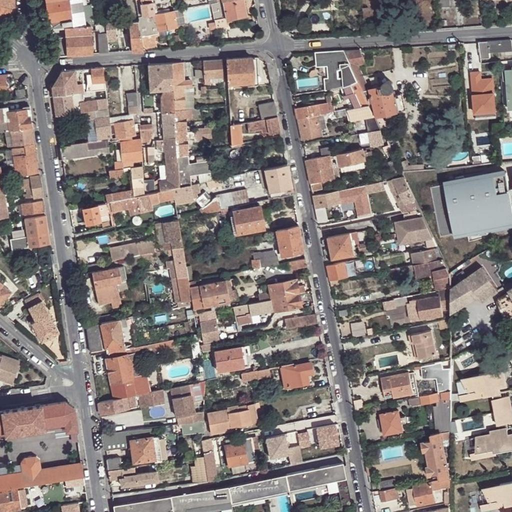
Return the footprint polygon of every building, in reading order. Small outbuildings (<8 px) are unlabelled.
[(0,0),(0,16),(15,8),(14,0),(0,0)] [(47,0),(52,27),(66,26),(85,25),(82,5),(81,0),(47,0)] [(155,13),(154,5),(153,0),(140,0),(141,2),(143,15),(145,15),(147,15),(155,13)] [(177,0),(171,0),(173,10),(174,10),(180,8),(179,2),(178,3),(177,0)] [(247,14),(244,0),(225,0),(224,0),(223,0),(217,1),(211,3),(214,19),(226,17),(226,19),(247,14)] [(162,3),(154,5),(155,13),(163,11),(162,3)] [(82,5),(85,25),(91,24),(93,24),(90,4),(82,5)] [(185,24),(182,8),(180,8),(174,10),(177,25),(185,24)] [(174,10),(173,10),(155,13),(156,21),(158,30),(177,26),(177,25),(174,10)] [(156,21),(155,13),(147,15),(148,23),(156,21)] [(147,23),(145,15),(143,15),(139,17),(139,20),(142,34),(149,33),(147,23)] [(227,26),(226,19),(226,17),(214,19),(214,22),(215,28),(227,26)] [(133,50),(144,49),(142,34),(139,20),(130,21),(133,50)] [(158,32),(158,30),(156,21),(148,23),(147,23),(149,33),(149,35),(155,33),(158,32)] [(106,23),(107,34),(112,34),(115,34),(114,22),(106,23)] [(104,35),(107,35),(107,34),(106,23),(93,24),(91,24),(91,31),(98,30),(100,30),(100,32),(104,32),(104,35)] [(68,54),(93,53),(92,41),(83,41),(83,34),(91,33),(91,31),(91,24),(85,25),(66,26),(66,35),(68,54)] [(99,52),(108,52),(108,40),(107,35),(104,35),(104,32),(100,32),(100,30),(98,30),(99,52)] [(144,49),(159,48),(155,33),(149,35),(149,33),(142,34),(144,49)] [(60,55),(68,54),(66,35),(59,36),(55,40),(56,51),(60,55)] [(511,40),(489,41),(490,52),(511,50),(511,40)] [(490,52),(489,41),(479,42),(481,58),(490,57),(490,52)] [(344,51),(359,83),(367,100),(371,98),(370,96),(372,96),(358,66),(364,63),(358,50),(344,51)] [(359,83),(344,51),(317,53),(318,64),(327,64),(328,81),(326,81),(327,89),(332,89),(333,90),(341,87),(351,85),(359,83)] [(252,57),(227,59),(228,84),(229,89),(231,89),(231,84),(252,83),(254,82),(252,59),(252,57)] [(224,59),(204,60),(204,73),(205,78),(225,77),(224,59)] [(182,62),(172,63),(173,75),(183,74),(182,62)] [(161,64),(149,64),(151,91),(166,90),(174,90),(173,75),(172,63),(161,64)] [(96,68),(84,69),(87,77),(88,83),(87,87),(87,92),(98,91),(103,90),(103,89),(107,88),(106,82),(97,83),(96,68)] [(104,68),(96,68),(97,83),(106,82),(104,68)] [(81,69),(75,70),(79,93),(84,92),(81,69)] [(53,86),(54,96),(79,93),(75,70),(62,71),(53,86)] [(481,72),(472,73),(475,113),(496,111),(493,79),(481,80),(481,72)] [(173,75),(174,90),(175,111),(186,110),(184,88),(192,88),(192,80),(184,81),(183,74),(173,75)] [(225,82),(225,77),(205,78),(205,84),(205,85),(209,85),(209,83),(225,82)] [(381,116),(403,112),(400,96),(394,97),(393,92),(395,89),(394,85),(392,82),(389,82),(386,82),(383,85),(371,87),(373,95),(374,100),(377,117),(381,116)] [(357,94),(363,105),(370,104),(367,100),(359,83),(351,85),(355,94),(357,94)] [(351,97),(355,107),(363,105),(357,94),(355,94),(351,85),(341,87),(345,99),(351,97)] [(26,96),(25,88),(16,90),(17,97),(26,96)] [(108,97),(107,88),(103,89),(103,90),(98,91),(99,93),(99,98),(108,97)] [(193,109),(194,109),(192,88),(184,88),(186,110),(193,109)] [(164,94),(162,97),(163,113),(176,112),(175,111),(174,90),(166,90),(164,94)] [(79,93),(54,96),(57,116),(90,112),(99,110),(98,101),(80,103),(79,96),(79,93)] [(138,98),(137,93),(128,94),(131,115),(139,115),(139,107),(138,98)] [(109,109),(108,97),(99,98),(98,98),(98,101),(99,110),(109,109)] [(328,107),(329,113),(335,112),(333,105),(332,98),(327,98),(327,106),(328,107)] [(278,117),(275,101),(268,103),(271,118),(278,117)] [(268,119),(271,118),(268,103),(258,105),(262,120),(268,119)] [(333,105),(335,112),(343,110),(341,103),(333,105)] [(297,109),(299,119),(318,115),(321,115),(319,108),(319,104),(297,109)] [(349,114),(350,117),(374,113),(370,105),(348,110),(349,114)] [(0,129),(0,131),(10,129),(7,110),(8,110),(7,106),(0,107),(0,129)] [(319,108),(321,115),(329,113),(328,107),(327,106),(319,108)] [(33,126),(30,107),(8,110),(7,110),(10,129),(11,129),(33,126)] [(110,118),(109,109),(99,110),(90,112),(91,118),(97,118),(99,141),(103,140),(102,139),(113,138),(112,134),(111,124),(110,118)] [(186,110),(175,111),(176,112),(177,134),(187,133),(187,130),(186,118),(193,117),(193,109),(186,110)] [(201,116),(200,109),(194,109),(193,109),(193,117),(201,116)] [(176,112),(163,113),(165,137),(159,137),(160,141),(165,140),(165,138),(177,137),(177,134),(176,112)] [(131,115),(110,118),(111,124),(116,123),(134,121),(136,120),(140,120),(139,115),(131,115)] [(299,119),(303,140),(322,137),(321,130),(318,115),(299,119)] [(377,119),(382,130),(385,136),(389,134),(387,128),(381,116),(377,117),(376,117),(377,119)] [(281,132),(278,117),(271,118),(268,119),(269,129),(271,134),(281,132)] [(99,141),(97,118),(91,118),(87,119),(90,142),(99,141)] [(269,129),(268,119),(262,120),(257,121),(248,123),(250,132),(269,129)] [(371,121),(373,132),(381,130),(382,130),(377,119),(373,120),(371,121)] [(131,136),(135,135),(135,132),(134,121),(116,123),(117,133),(117,138),(121,137),(131,136)] [(141,138),(142,142),(149,142),(153,134),(153,124),(140,125),(140,126),(141,131),(141,134),(141,138)] [(238,125),(231,126),(233,145),(240,144),(238,125)] [(35,142),(33,126),(11,129),(12,135),(14,145),(25,143),(35,142)] [(213,134),(212,128),(196,131),(197,137),(213,134)] [(373,132),(369,133),(371,143),(371,147),(383,145),(381,130),(373,132)] [(187,133),(177,134),(177,137),(179,156),(189,154),(187,136),(187,133)] [(369,133),(360,134),(362,145),(371,143),(369,133)] [(165,138),(165,140),(167,163),(179,162),(179,156),(177,137),(165,138)] [(142,142),(141,138),(131,140),(122,141),(120,142),(121,147),(122,153),(123,161),(124,167),(132,166),(134,166),(134,162),(143,160),(142,142)] [(110,152),(109,139),(103,140),(99,141),(90,142),(72,144),(72,146),(62,147),(64,159),(110,152)] [(38,160),(36,144),(26,146),(13,148),(13,149),(16,164),(38,160)] [(321,149),(323,158),(327,157),(336,155),(334,146),(321,149)] [(9,164),(11,164),(16,164),(13,149),(7,150),(9,164)] [(361,150),(336,155),(338,165),(361,161),(363,160),(361,152),(361,150)] [(365,151),(361,152),(363,160),(370,159),(369,153),(365,154),(365,151)] [(189,154),(179,156),(179,162),(181,181),(187,180),(190,179),(190,176),(189,164),(189,154)] [(307,161),(313,191),(320,190),(318,182),(332,180),(327,157),(323,158),(307,161)] [(472,166),(499,162),(499,157),(472,160),(472,166)] [(395,159),(388,162),(393,174),(400,170),(395,159)] [(40,172),(38,160),(16,164),(18,176),(40,172)] [(213,160),(189,164),(190,176),(206,174),(214,172),(213,160)] [(124,168),(124,167),(123,161),(115,162),(116,169),(124,168)] [(361,161),(338,165),(340,173),(363,169),(361,161)] [(179,162),(167,163),(168,180),(159,181),(160,185),(155,186),(155,192),(157,192),(161,191),(170,189),(173,189),(181,186),(181,181),(179,162)] [(292,187),(288,164),(266,168),(269,185),(271,192),(278,190),(292,187)] [(132,172),(132,168),(132,166),(124,167),(124,168),(116,169),(110,170),(111,176),(111,178),(125,175),(126,172),(132,172)] [(146,194),(143,167),(132,168),(132,172),(133,181),(133,188),(134,197),(146,194)] [(269,185),(266,168),(260,170),(264,186),(269,185)] [(9,171),(1,173),(4,185),(11,184),(9,171)] [(506,171),(430,186),(439,231),(441,235),(473,229),(475,235),(488,233),(486,226),(511,221),(511,173),(507,175),(506,171)] [(43,197),(40,175),(31,176),(31,179),(21,181),(22,189),(26,188),(32,187),(33,196),(34,198),(43,197)] [(393,180),(388,181),(403,213),(404,213),(408,212),(420,210),(415,200),(404,177),(393,180)] [(220,186),(219,178),(216,179),(208,181),(207,181),(209,189),(220,186)] [(384,182),(374,183),(376,192),(386,190),(384,182)] [(200,192),(198,183),(192,184),(193,194),(200,192)] [(376,192),(374,183),(366,185),(368,194),(376,192)] [(188,185),(181,186),(173,189),(175,198),(193,194),(192,184),(188,185)] [(368,194),(366,185),(365,185),(339,191),(341,203),(356,200),(359,214),(372,212),(368,194)] [(25,197),(33,196),(32,187),(26,188),(28,193),(24,194),(25,197)] [(293,194),(292,187),(278,190),(279,197),(293,194)] [(110,202),(134,197),(133,188),(107,195),(107,203),(110,202)] [(175,198),(173,189),(170,189),(161,191),(157,192),(160,202),(175,198)] [(197,199),(203,207),(212,199),(206,190),(197,199)] [(272,199),(279,197),(278,190),(271,192),(272,199)] [(0,217),(9,216),(8,209),(6,197),(5,191),(0,191),(0,217)] [(339,191),(314,196),(316,209),(342,204),(341,203),(339,191)] [(149,194),(152,203),(160,202),(157,192),(155,192),(149,194)] [(228,208),(236,206),(235,200),(233,193),(216,197),(219,204),(222,209),(228,208)] [(149,194),(146,194),(134,197),(110,202),(112,212),(113,212),(115,212),(119,211),(129,209),(152,203),(149,194)] [(175,198),(176,204),(194,200),(194,198),(193,194),(175,198)] [(15,208),(13,196),(6,197),(8,209),(13,209),(15,208)] [(204,213),(222,209),(219,204),(216,197),(215,196),(212,199),(203,207),(202,208),(203,213),(204,213)] [(22,203),(23,214),(45,210),(43,200),(22,203)] [(153,209),(152,203),(129,209),(131,214),(153,209)] [(99,208),(98,205),(83,208),(86,225),(101,221),(109,219),(107,206),(99,208)] [(233,215),(237,232),(264,227),(259,205),(232,211),(233,215)] [(222,214),(222,209),(204,213),(205,217),(222,214)] [(433,238),(420,210),(408,212),(404,213),(405,221),(396,222),(400,244),(433,238)] [(27,235),(10,238),(12,249),(50,243),(46,214),(25,217),(27,235)] [(173,249),(183,248),(178,220),(158,225),(162,252),(173,249)] [(304,250),(299,225),(277,230),(282,255),(304,250)] [(329,237),(333,260),(355,256),(353,245),(356,245),(359,244),(360,244),(358,232),(356,232),(351,233),(329,237)] [(148,254),(156,253),(154,241),(110,250),(112,261),(134,257),(141,256),(148,254)] [(219,252),(218,243),(210,245),(212,253),(219,252)] [(360,247),(359,248),(361,255),(361,254),(365,254),(365,253),(375,251),(374,246),(366,247),(366,246),(360,247)] [(187,267),(183,250),(183,248),(173,249),(175,264),(178,279),(188,277),(187,267)] [(443,259),(438,248),(412,254),(414,265),(420,264),(422,263),(425,263),(431,262),(435,261),(443,259)] [(265,267),(279,264),(277,256),(275,256),(264,258),(264,261),(265,267)] [(307,266),(306,259),(289,262),(290,269),(307,266)] [(435,274),(439,291),(452,288),(451,273),(450,273),(443,259),(435,261),(431,262),(435,274)] [(253,269),(261,267),(260,262),(260,260),(252,262),(253,269)] [(420,264),(414,265),(416,271),(417,279),(435,274),(431,262),(425,263),(422,263),(420,264)] [(344,263),(327,266),(331,282),(348,278),(348,277),(345,263),(344,263)] [(173,280),(178,279),(175,264),(170,265),(173,280)] [(123,266),(93,272),(94,278),(91,279),(93,287),(95,287),(99,305),(111,303),(113,309),(122,307),(119,291),(128,289),(123,266)] [(408,266),(398,268),(400,276),(410,274),(409,272),(408,266)] [(466,279),(478,296),(482,302),(499,291),(483,267),(477,271),(466,279)] [(190,288),(189,282),(188,277),(178,279),(181,296),(182,301),(182,302),(186,301),(192,300),(190,288)] [(300,293),(306,292),(305,285),(298,286),(297,279),(270,285),(273,299),(300,293)] [(466,279),(452,288),(452,309),(452,310),(452,312),(478,296),(466,279)] [(201,285),(200,280),(193,281),(189,282),(190,288),(201,285)] [(201,285),(204,306),(231,301),(226,280),(201,285)] [(0,304),(11,291),(1,283),(0,281),(0,304)] [(193,305),(193,308),(204,306),(201,285),(190,288),(192,300),(193,304),(193,305)] [(452,288),(439,291),(440,297),(418,300),(421,320),(444,316),(443,311),(452,310),(452,309),(452,288)] [(37,292),(24,300),(34,320),(31,323),(42,341),(59,332),(37,292)] [(511,320),(511,294),(510,292),(499,298),(497,302),(506,324),(511,320)] [(302,308),(300,293),(273,299),(275,311),(276,313),(302,308)] [(275,311),(273,299),(249,304),(251,314),(252,316),(275,311)] [(396,299),(383,302),(385,309),(397,307),(396,299)] [(251,314),(249,304),(233,307),(236,318),(239,318),(238,317),(251,314)] [(217,319),(215,310),(200,313),(202,322),(217,319)] [(238,317),(239,318),(240,324),(253,322),(252,316),(251,314),(238,317)] [(285,320),(287,329),(300,326),(318,323),(316,314),(285,320)] [(220,339),(217,319),(202,322),(201,322),(204,342),(220,339)] [(108,353),(126,349),(120,320),(102,324),(108,353)] [(355,325),(359,337),(372,334),(369,321),(355,325)] [(90,342),(92,351),(104,350),(100,324),(88,327),(90,342)] [(415,343),(418,359),(438,354),(432,330),(408,335),(411,344),(412,344),(415,343)] [(157,351),(155,343),(135,348),(136,354),(136,355),(157,351)] [(245,367),(242,346),(215,351),(219,371),(245,367)] [(136,354),(135,348),(126,349),(108,353),(107,353),(108,360),(107,360),(112,384),(115,383),(119,398),(135,395),(139,395),(151,392),(146,374),(139,375),(134,376),(131,367),(137,365),(136,359),(130,360),(129,355),(135,354),(136,354)] [(18,361),(0,355),(0,378),(11,382),(18,361)] [(443,362),(421,367),(423,379),(437,379),(438,392),(451,390),(451,388),(451,376),(451,369),(444,369),(443,362)] [(293,367),(293,364),(282,366),(284,375),(286,375),(289,387),(309,383),(307,374),(313,373),(311,363),(293,367)] [(347,368),(350,379),(365,377),(363,365),(347,368)] [(271,375),(269,368),(242,374),(244,382),(271,377),(271,375)] [(482,376),(466,379),(466,380),(467,379),(468,383),(467,383),(468,389),(469,389),(469,392),(468,392),(468,393),(484,390),(485,395),(493,393),(498,392),(498,389),(500,389),(499,384),(507,382),(505,372),(497,373),(497,370),(481,373),(482,376)] [(409,373),(381,380),(386,399),(413,393),(409,373)] [(180,433),(203,431),(203,421),(204,410),(195,412),(193,401),(203,399),(199,382),(171,388),(180,433)] [(494,398),(503,396),(502,391),(501,390),(500,389),(498,389),(498,392),(493,393),(494,398)] [(164,393),(163,390),(151,392),(139,395),(141,407),(156,404),(154,395),(164,393)] [(468,392),(463,393),(464,399),(485,395),(484,390),(468,393),(468,392)] [(421,396),(409,399),(410,407),(437,401),(437,407),(434,407),(437,434),(441,434),(451,432),(451,405),(451,400),(451,391),(421,396)] [(166,402),(164,393),(154,395),(156,404),(166,402)] [(137,407),(135,395),(119,398),(115,399),(99,402),(101,414),(137,407)] [(494,398),(496,411),(511,408),(511,402),(511,395),(503,396),(494,398)] [(66,402),(0,411),(0,431),(7,430),(7,431),(9,432),(27,430),(45,427),(46,426),(45,424),(67,421),(67,428),(69,430),(77,428),(76,419),(74,408),(66,402)] [(228,407),(229,410),(229,412),(249,409),(252,424),(258,423),(256,404),(239,406),(239,405),(228,407)] [(511,408),(496,411),(498,424),(499,424),(508,423),(511,421),(511,408)] [(249,409),(229,412),(232,427),(252,424),(249,409)] [(229,412),(229,410),(209,414),(213,433),(232,429),(232,427),(229,412)] [(405,417),(400,418),(398,411),(381,414),(382,419),(379,419),(381,430),(384,429),(384,434),(402,431),(401,424),(406,423),(405,417)] [(339,444),(335,424),(316,428),(320,448),(339,444)] [(104,434),(105,446),(133,443),(132,439),(158,436),(157,427),(104,434)] [(492,433),(476,436),(477,437),(478,437),(479,440),(477,440),(479,447),(480,447),(480,450),(479,451),(495,448),(495,451),(494,451),(495,451),(511,448),(510,445),(511,445),(511,434),(509,435),(508,430),(505,431),(504,428),(500,429),(492,431),(492,433)] [(310,446),(308,432),(298,434),(300,446),(300,448),(310,446)] [(303,462),(300,448),(300,446),(288,448),(285,435),(267,438),(270,458),(289,454),(291,464),(291,465),(303,462)] [(135,462),(156,459),(162,458),(159,437),(159,436),(158,436),(132,439),(133,443),(133,448),(134,454),(135,462)] [(159,437),(162,458),(168,457),(164,436),(159,437)] [(211,439),(202,440),(192,442),(195,466),(191,467),(193,483),(218,479),(214,451),(213,451),(211,439)] [(255,462),(253,450),(251,439),(242,440),(243,443),(235,444),(226,446),(225,446),(229,467),(232,466),(244,464),(255,462)] [(443,449),(443,447),(442,439),(432,441),(422,442),(424,452),(427,452),(443,449)] [(479,451),(474,452),(474,457),(495,453),(495,451),(494,451),(495,451),(495,448),(479,451)] [(429,466),(446,462),(443,449),(427,452),(429,466)] [(26,484),(42,482),(40,469),(39,459),(36,457),(31,457),(25,458),(22,462),(24,472),(26,484)] [(109,471),(123,468),(121,457),(107,459),(109,471)] [(429,476),(438,474),(448,472),(446,462),(429,466),(426,466),(429,476)] [(84,476),(82,463),(40,469),(42,482),(65,478),(84,476)] [(245,470),(244,464),(232,466),(233,472),(245,470)] [(317,511),(354,505),(346,466),(329,470),(328,467),(230,486),(131,500),(132,503),(114,506),(114,511),(317,511)] [(135,475),(135,467),(123,468),(109,471),(110,479),(121,478),(126,477),(127,485),(158,481),(157,472),(135,475)] [(24,472),(0,475),(0,488),(26,484),(24,472)] [(85,484),(84,476),(65,478),(67,486),(75,485),(85,484)] [(379,482),(380,491),(396,488),(394,479),(379,482)] [(450,487),(450,479),(413,487),(413,488),(416,504),(416,506),(435,502),(433,490),(435,490),(441,489),(450,487)] [(503,485),(488,488),(488,489),(489,489),(490,492),(489,492),(490,498),(491,498),(491,501),(490,501),(490,502),(505,499),(506,504),(511,503),(511,480),(502,482),(503,485)] [(76,496),(75,485),(67,486),(68,497),(76,496)] [(0,511),(21,509),(21,506),(27,505),(25,489),(18,490),(18,488),(0,490),(0,511)] [(396,488),(380,491),(382,501),(398,498),(396,488)] [(409,505),(416,504),(413,488),(406,490),(409,505)] [(490,502),(484,503),(485,508),(506,504),(505,499),(490,502)] [(80,511),(79,502),(63,505),(63,511),(80,511)]
